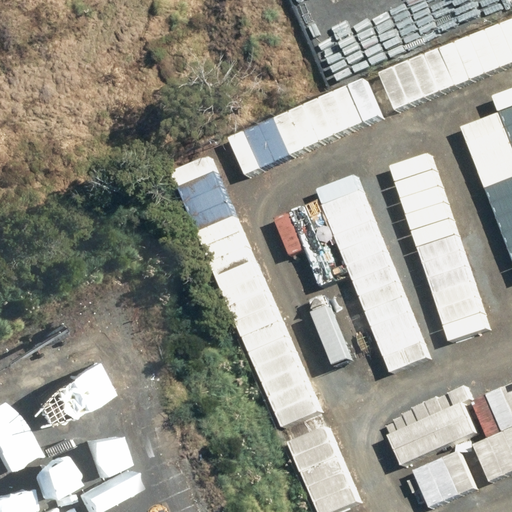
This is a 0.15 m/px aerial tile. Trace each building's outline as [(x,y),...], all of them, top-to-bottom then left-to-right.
[(511,3),(511,0),(398,0),(387,5),(407,50),(511,3)] [(444,49),(235,140),(252,177),(461,87),(444,49)] [(177,175),(324,511),(343,511),(364,503),(214,159),(177,175)] [(329,207),(396,374),(433,360),(366,193),(329,207)] [(462,237),(424,250),(440,296),(478,283),(462,237)] [(511,247),(509,241),(494,247),(506,277),(511,274),(511,247)] [(390,427),(407,467),(482,435),(469,404),(476,401),(470,387),(442,400),(442,398),(416,409),(417,411),(406,415),(407,417),(397,421),(398,423),(390,427)] [(419,473),(435,510),(511,476),(511,388),(493,397),(509,434),(419,473)]
